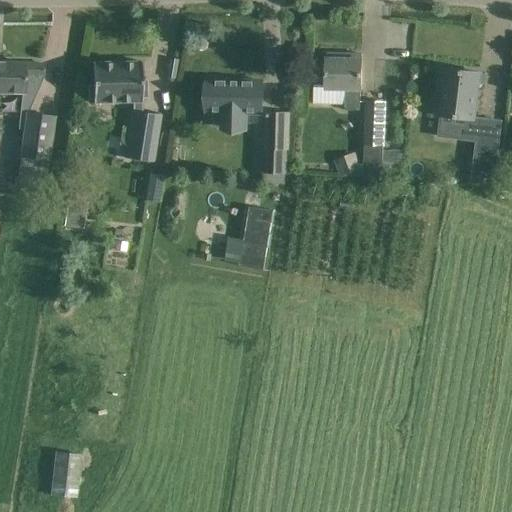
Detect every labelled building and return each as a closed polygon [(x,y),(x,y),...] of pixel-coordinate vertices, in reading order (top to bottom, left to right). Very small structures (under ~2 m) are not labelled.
[(314,85),(314,104),(346,104),(346,108),(361,108),(361,80),(362,60),(345,60),(345,54),(327,53),(326,59),(326,65),(314,65),(314,85)] [(93,85),(87,86),(88,100),(93,100),(93,103),(133,102),(133,111),(132,111),(127,145),(140,147),(137,160),(152,162),(160,115),(141,112),(141,102),(142,102),(142,98),(147,98),(147,80),(141,80),(141,62),(92,63),(93,85)] [(0,63),(0,92),(24,93),(36,93),(43,76),(43,64),(0,63)] [(440,68),(434,115),(467,119),(465,140),(476,141),(472,176),(494,178),(501,128),(497,127),(480,124),(481,118),(474,118),(480,73),(440,68)] [(203,84),(202,103),(208,103),(207,112),(223,113),(222,128),(244,128),(245,113),(260,114),(261,81),(208,80),(208,84),(203,84)] [(384,101),(367,101),(365,145),(364,145),(364,164),(360,164),(355,153),(335,161),(341,177),(398,181),(401,150),(383,150),(383,145),(384,101)] [(54,118),(27,113),(20,157),(17,176),(44,180),(47,161),(54,118)] [(266,113),(265,172),(272,172),(285,172),(286,148),(287,148),(288,114),(266,113)] [(148,173),(146,197),(157,197),(159,174),(148,173)] [(68,198),(64,226),(82,229),(86,200),(68,198)] [(341,199),(340,208),(354,210),(355,201),(341,199)] [(248,209),(239,269),(262,273),(271,214),(248,209)] [(81,455),(55,452),(50,495),(76,498),(81,455)]
